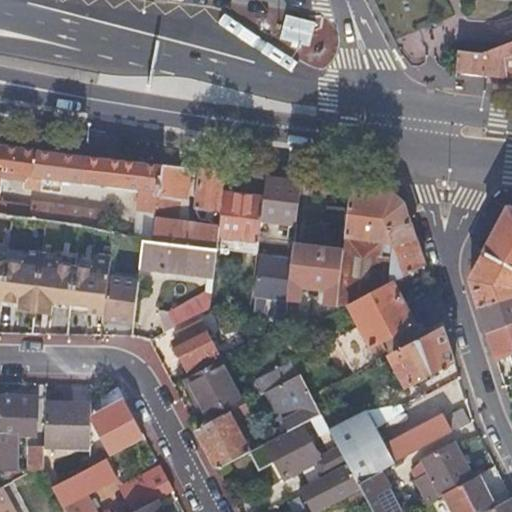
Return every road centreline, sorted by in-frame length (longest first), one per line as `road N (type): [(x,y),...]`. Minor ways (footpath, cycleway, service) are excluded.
road 1 (primary): [(75,94),(407,151)]
road 2 (residential): [(208,511),(138,380),(124,368),(0,360)]
road 3 (primary): [(387,102),(124,62)]
road 4 (residential): [(511,453),(440,253)]
road 5 (primary): [(124,62),(90,28),(0,9)]
road 6 (primary): [(124,62),(0,44)]
road 7 (primary): [(511,119),(387,102)]
